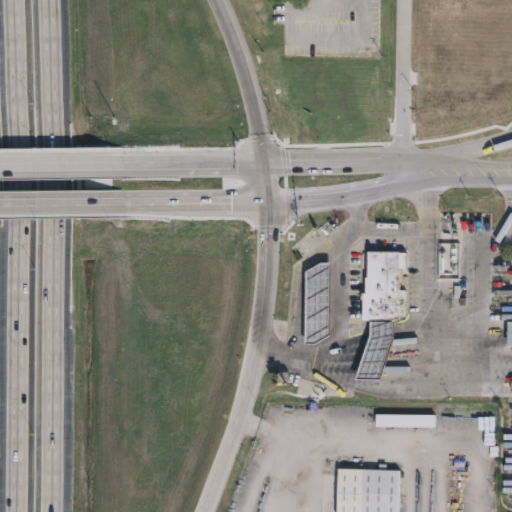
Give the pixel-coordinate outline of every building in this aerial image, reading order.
[(371,321),(362,321),(362,300),(361,300),(361,293),(366,293),(366,291),(365,291),(365,278),(367,278),(367,251),(398,252),(397,317),(389,317),(389,321),(371,321)] [(329,335),(315,344),(304,344),(306,270),(319,261),(331,261),(329,335)] [(389,321),(394,321),(394,339),(382,380),(357,380),(371,336),(371,321),(389,321)] [(441,428),(382,427),(382,415),(441,416),(441,428)] [(400,470),(398,511),(336,511),(338,468),(400,470)]
